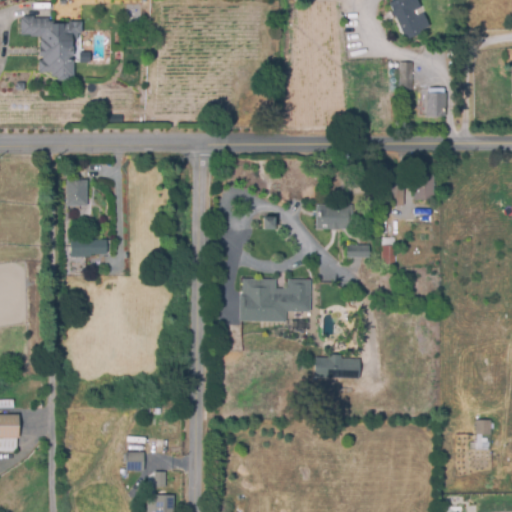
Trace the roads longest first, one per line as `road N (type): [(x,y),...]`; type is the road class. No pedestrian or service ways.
road 1 (residential): [(0,145),(511,143)]
road 2 (residential): [(192,511),(198,144)]
road 3 (residential): [(52,145),(54,511)]
road 4 (residential): [(196,243),(240,244),(236,257),(289,266),(314,250),(298,225),(272,208),(252,214),(240,244)]
road 5 (residential): [(314,250),(366,300),(373,363)]
